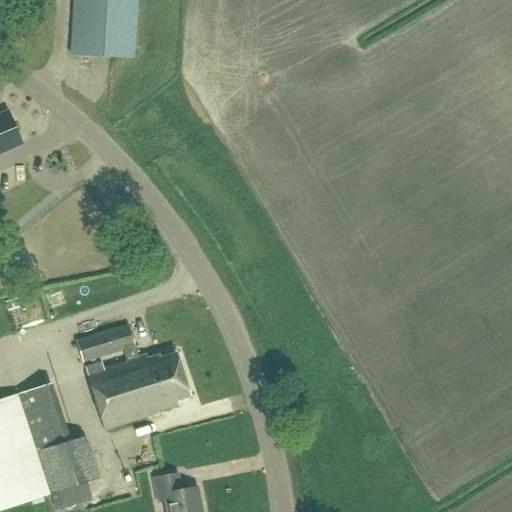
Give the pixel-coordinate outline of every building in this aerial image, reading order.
[(136,0),(71,0),(68,56),(133,60),(136,0)] [(0,148),(15,142),(5,117),(0,119),(0,148)] [(259,193),(264,203),(284,192),(279,183),(259,193)] [(135,349),(128,328),(76,344),(82,364),(123,352),(127,364),(86,376),(104,433),(158,416),(158,415),(180,409),(178,404),(189,400),(176,356),(161,361),(160,357),(147,361),(146,358),(138,361),(134,349),(135,349)] [(70,443),(50,384),(0,400),(0,510),(48,495),(54,511),(90,500),(85,483),(98,479),(84,438),(70,443)] [(181,492),(178,477),(154,481),(158,504),(166,502),(167,511),(199,511),(199,508),(202,507),(198,489),(181,492)]
